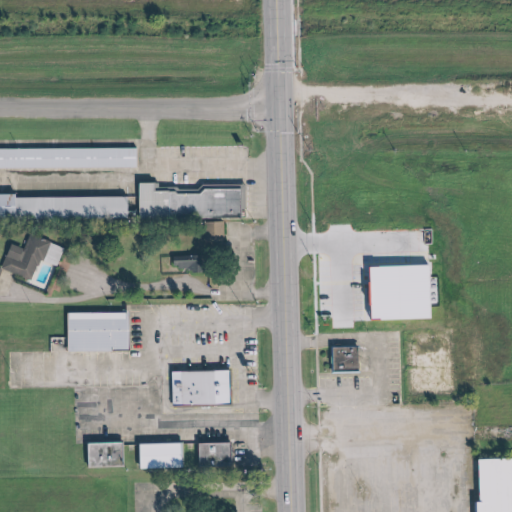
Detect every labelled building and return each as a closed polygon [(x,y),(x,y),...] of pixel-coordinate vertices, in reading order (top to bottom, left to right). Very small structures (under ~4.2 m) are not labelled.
[(0,148),(0,167),(142,167),(142,147),(0,148)] [(248,218),(248,185),(188,186),(188,191),(161,191),(161,183),(146,183),(146,220),(248,218)] [(0,193),(0,219),(134,218),(134,196),(23,197),(23,194),(0,193)] [(229,221),(209,222),(210,241),(229,240),(229,221)] [(68,245),(32,235),(29,248),(14,244),(6,271),(37,280),(43,260),(62,266),(68,245)] [(438,265),(377,266),(377,320),(439,319),(438,265)] [(74,313),(74,352),(136,351),(135,312),(74,313)] [(325,347),(325,372),(357,372),(356,347),(325,347)] [(166,370),(167,405),(227,403),(226,368),(166,370)] [(96,467),(130,466),(129,442),(96,443),(96,467)] [(147,444),(148,469),(188,468),(188,443),(147,444)] [(238,466),(238,443),(206,444),(206,467),(238,466)] [(511,511),(511,459),(475,460),(476,511),(511,511)]
